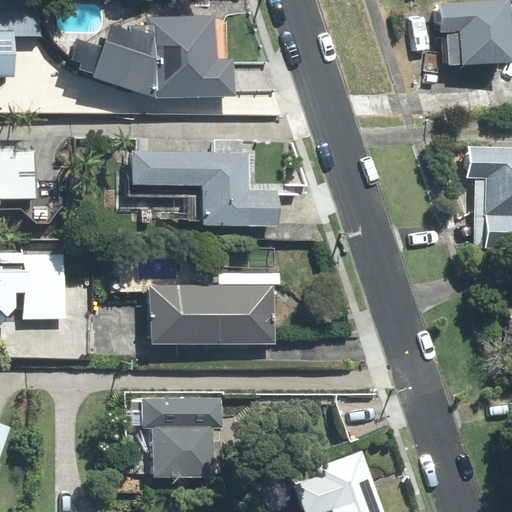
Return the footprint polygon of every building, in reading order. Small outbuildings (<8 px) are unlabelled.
[(496,6),(430,10),(431,34),(439,34),(441,65),(499,62),(496,6)] [(96,30),(80,76),(147,99),(223,97),(222,64),(208,64),(207,24),(146,25),(146,29),(121,30),(118,37),(96,30)] [(511,151),(463,150),(462,178),(471,178),(469,244),(503,245),(503,215),(511,215),(511,151)] [(24,154),(0,153),(0,201),(24,202),(24,154)] [(265,227),(266,196),(240,196),(241,157),(124,155),(124,184),(194,186),(194,226),(265,227)] [(0,319),(56,319),(56,259),(0,258),(0,319)] [(265,293),(147,294),(148,343),(265,343),(265,293)] [(511,306),(502,307),(503,332),(511,331),(511,306)] [(216,404),(136,404),(135,430),(145,430),(145,477),(216,477),(216,404)] [(371,511),(353,456),(309,470),(322,511),(371,511)]
